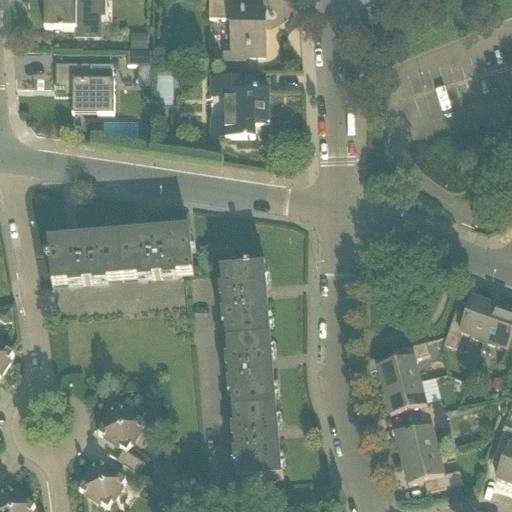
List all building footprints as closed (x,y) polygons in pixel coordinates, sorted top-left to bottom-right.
[(45,3),(45,31),(60,31),(60,33),(64,33),(64,31),(78,31),(78,40),(102,40),(102,20),(95,20),(94,0),(47,0),(47,3),(45,3)] [(210,0),(210,24),(232,24),(232,48),(232,61),(266,61),(266,15),(233,15),(233,0),(210,0)] [(132,37),(132,51),(148,52),(149,37),(132,37)] [(154,55),(128,55),(128,69),(138,69),(154,69),(154,55)] [(93,68),(57,68),(57,91),(74,91),(74,118),(114,118),(114,84),(112,84),(112,70),(93,70),(93,68)] [(154,69),(138,69),(138,90),(154,90),(154,69)] [(212,80),(212,101),(226,101),(226,123),(226,141),(256,142),(256,128),(270,128),(270,95),(246,95),(246,80),(212,80)] [(153,127),(167,127),(167,111),(153,111),(153,127)] [(74,145),(83,145),(83,130),(74,130),(74,145)] [(124,285),(185,279),(194,278),(191,233),(120,239),(124,285)] [(51,266),(53,291),(124,285),(120,239),(49,245),(50,261),(47,261),(48,266),(51,266)] [(267,272),(221,276),(227,346),(273,342),(267,272)] [(444,348),(456,353),(462,338),(484,346),(497,311),(473,303),(466,322),(456,318),(458,313),(457,313),(444,348)] [(511,316),(497,311),(484,346),(506,354),(501,369),(511,373),(511,316)] [(13,326),(11,313),(0,314),(0,323),(5,327),(13,326)] [(233,416),(279,413),(273,342),(227,346),(233,416)] [(399,366),(379,372),(385,396),(421,387),(415,363),(431,359),(428,347),(391,356),(391,357),(397,356),(399,366)] [(0,380),(15,358),(0,348),(0,380)] [(502,394),(505,385),(501,381),(496,382),(493,385),(493,391),(502,394)] [(421,387),(385,396),(392,420),(406,416),(412,414),(415,425),(446,417),(443,405),(426,409),(421,387)] [(122,412),(117,409),(99,437),(123,453),(117,464),(124,468),(138,477),(145,467),(127,456),(146,427),(141,424),(147,414),(128,402),(122,412)] [(233,416),(239,487),(284,483),(279,413),(233,416)] [(412,438),(397,441),(403,465),(438,456),(433,433),(449,429),(446,417),(415,425),(417,436),(412,438)] [(511,431),(505,429),(494,456),(506,460),(503,469),(498,483),(511,488),(511,449),(511,446),(511,431)] [(438,456),(403,465),(410,489),(424,485),(430,484),(433,496),(464,488),(461,475),(444,479),(438,456)] [(98,465),(80,494),(107,511),(109,511),(127,484),(139,492),(145,481),(138,477),(124,468),(118,478),(98,465)] [(0,511),(34,511),(36,510),(7,491),(0,502),(0,511)]
